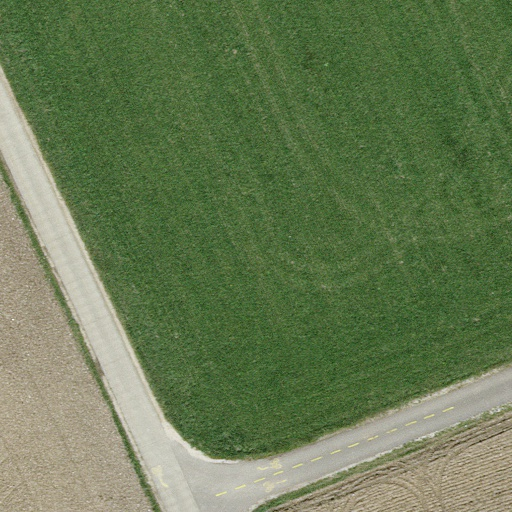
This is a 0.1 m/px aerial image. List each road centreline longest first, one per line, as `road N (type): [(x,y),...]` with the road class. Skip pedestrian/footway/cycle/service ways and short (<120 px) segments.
road 1 (unclassified): [(184,506),(0,117)]
road 2 (unclassified): [(184,506),(511,381)]
